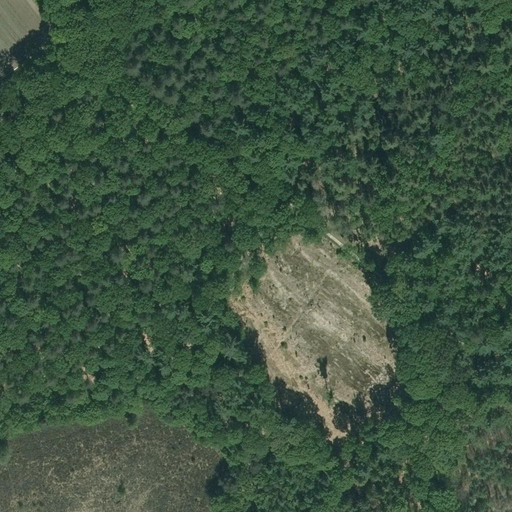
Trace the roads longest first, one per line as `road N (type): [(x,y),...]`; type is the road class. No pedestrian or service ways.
road 1 (track): [(66,0),(99,42),(481,347)]
road 2 (track): [(327,511),(372,436),(511,322)]
road 3 (track): [(0,115),(148,0)]
